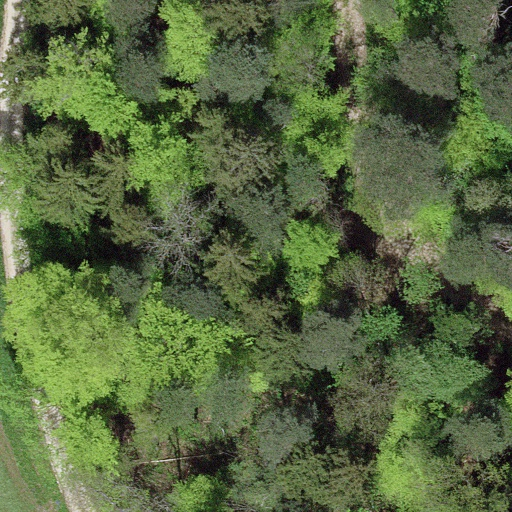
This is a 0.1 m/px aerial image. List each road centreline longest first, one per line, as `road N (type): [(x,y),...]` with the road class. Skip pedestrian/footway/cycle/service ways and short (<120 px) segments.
road 1 (track): [(36,0),(28,151),(35,234),(96,511)]
road 2 (track): [(363,0),(391,180),(461,282),(511,330)]
